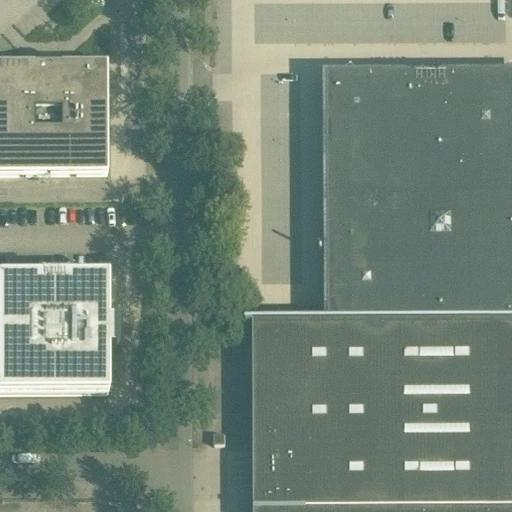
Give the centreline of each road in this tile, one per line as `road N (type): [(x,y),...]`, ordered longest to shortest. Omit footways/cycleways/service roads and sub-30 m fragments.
road 1 (unclassified): [(185,0),(183,467)]
road 2 (unclassified): [(0,469),(183,467)]
